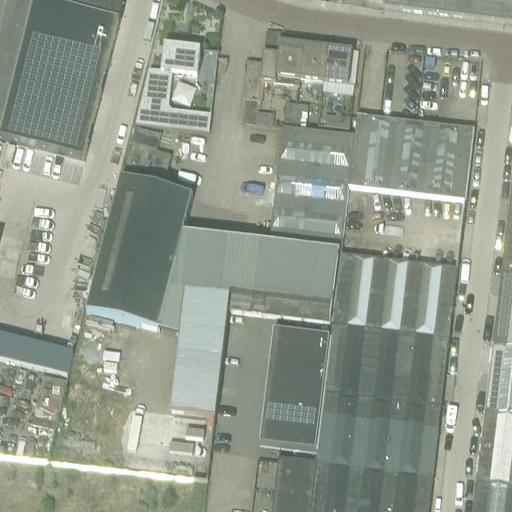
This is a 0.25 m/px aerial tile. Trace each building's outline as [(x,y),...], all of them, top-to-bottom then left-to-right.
[(34,5),(0,138),(0,145),(84,166),(125,0),(47,0),(45,8),(34,5)] [(0,0),(0,138),(34,5),(34,2),(25,0),(0,0)] [(511,0),(384,0),(383,13),(511,28),(511,0)] [(299,91),(299,84),(304,50),(279,47),(277,60),(263,58),(262,68),(259,87),(263,87),(269,88),(274,88),(299,91)] [(167,111),(171,80),(196,83),(199,63),(199,61),(200,53),(163,49),(160,77),(149,76),(135,129),(208,137),(210,119),(170,115),(167,111)] [(323,87),(327,53),(304,50),(299,84),(323,87)] [(323,87),(348,90),(351,56),(327,53),(323,87)] [(254,130),(259,87),(262,68),(247,66),(242,107),(246,107),(243,129),(254,130)] [(294,133),(297,109),(287,108),(284,132),(294,133)] [(308,110),(297,109),(294,133),(305,134),(308,110)] [(325,119),(324,131),(349,134),(350,122),(325,119)] [(474,134),(473,134),(356,121),(354,140),(305,134),(294,133),(284,132),(284,134),(282,134),(269,250),(297,253),(340,259),(348,193),(445,204),(465,206),(474,134)] [(171,161),(156,157),(160,139),(135,133),(129,153),(122,181),(163,192),(171,161)] [(120,185),(85,318),(157,337),(182,240),(192,203),(120,185)] [(511,279),(511,211),(508,211),(500,278),(511,279)] [(331,328),(340,259),(269,250),(182,240),(157,337),(177,342),(169,417),(214,422),(227,316),(331,328)] [(428,511),(448,344),(457,273),(437,271),(340,259),(331,330),(330,342),(327,361),(325,380),(323,399),(320,418),(318,437),(316,457),(314,468),(277,464),(270,511),(428,511)] [(511,350),(511,279),(500,278),(492,349),(511,350)] [(327,361),(330,342),(273,335),(271,355),(327,361)] [(511,418),(511,350),(492,349),(484,416),(511,418)] [(325,380),(327,361),(271,355),(268,373),(325,380)] [(323,399),(325,380),(268,373),(266,392),(323,399)] [(320,418),(323,399),(266,392),(264,411),(320,418)] [(318,437),(320,418),(264,411),(261,430),(318,437)] [(511,418),(484,416),(475,487),(511,491),(511,418)] [(316,457),(318,437),(261,430),(259,450),(316,457)] [(511,511),(511,491),(475,487),(472,511),(511,511)]
